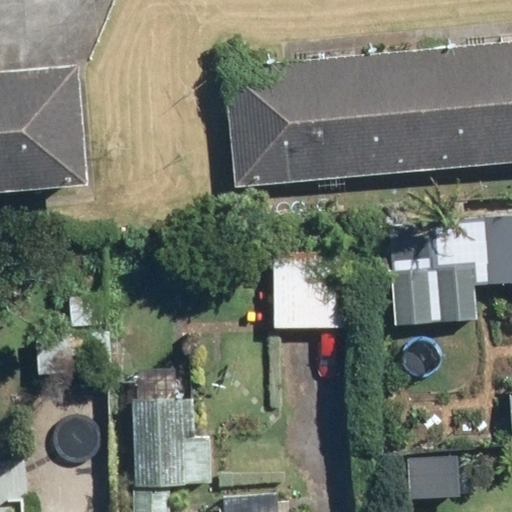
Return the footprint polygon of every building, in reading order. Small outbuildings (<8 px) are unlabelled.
[(511,38),(219,68),(231,186),(511,160),(511,38)] [(77,62),(0,68),(0,186),(88,179),(77,62)] [(436,204),(396,203),(395,257),(435,258),(436,204)] [(511,210),(479,214),(482,283),(511,280),(511,210)] [(346,247),(267,250),(268,326),(347,325),(346,247)] [(30,330),(30,371),(107,369),(106,328),(30,330)] [(186,395),(125,395),(127,511),(163,511),(163,482),(206,481),(205,431),(187,430),(186,395)]
